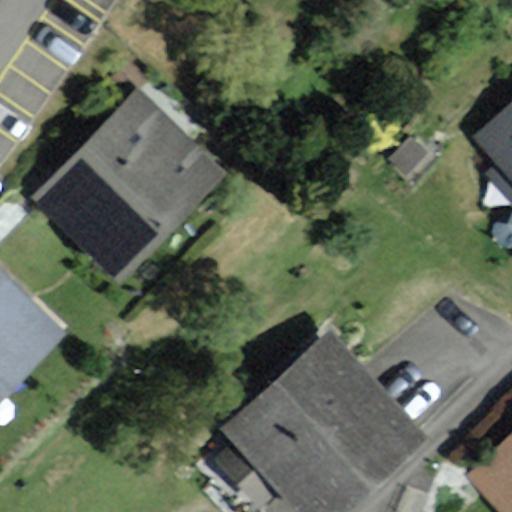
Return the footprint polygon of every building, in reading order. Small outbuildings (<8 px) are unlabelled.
[(230,174),(135,87),(33,197),(128,284),(230,174)] [(511,104),(477,137),(511,174),(511,104)] [(0,392),(59,331),(0,274),(0,392)] [(333,511),(421,435),(334,336),(234,423),(312,511),(333,511)] [(511,511),(511,442),(477,478),(510,511),(511,511)]
